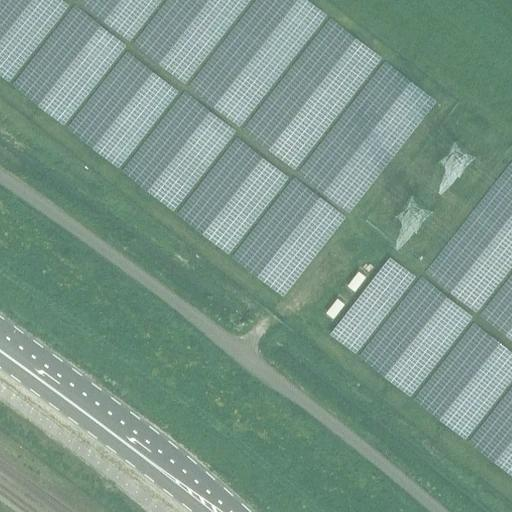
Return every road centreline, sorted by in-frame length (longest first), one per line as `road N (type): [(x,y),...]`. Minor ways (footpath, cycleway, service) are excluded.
road 1 (unclassified): [(436,511),(241,352),(0,175)]
road 2 (secondary): [(0,352),(212,511)]
